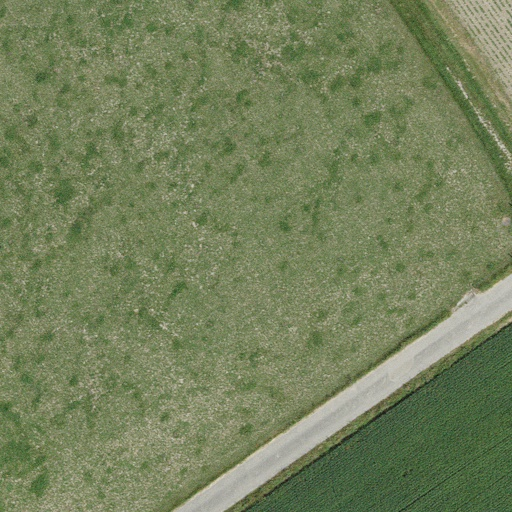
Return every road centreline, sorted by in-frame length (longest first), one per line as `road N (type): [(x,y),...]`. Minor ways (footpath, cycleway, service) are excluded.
road 1 (track): [(206,511),(511,295)]
road 2 (track): [(511,145),(405,0)]
